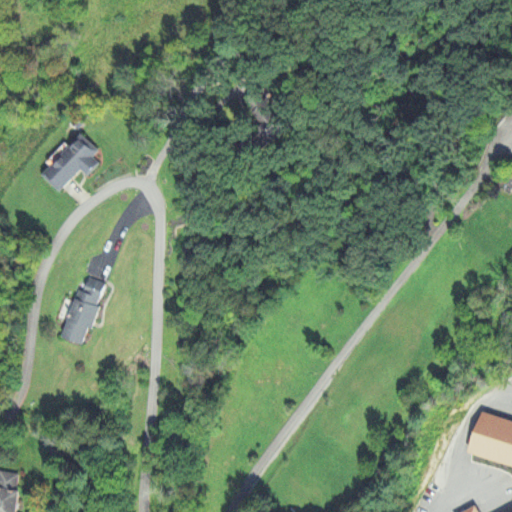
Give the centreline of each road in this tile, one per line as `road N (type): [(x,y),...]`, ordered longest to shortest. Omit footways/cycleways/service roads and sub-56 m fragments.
road 1 (residential): [(143,511),(159,296),(159,209),(145,182),(133,178),(99,195),(61,236),(37,293),(18,404),(0,425)]
road 2 (residential): [(511,133),(254,472),(234,511)]
